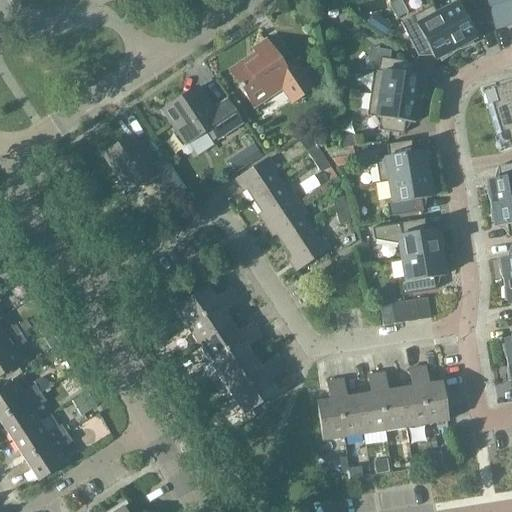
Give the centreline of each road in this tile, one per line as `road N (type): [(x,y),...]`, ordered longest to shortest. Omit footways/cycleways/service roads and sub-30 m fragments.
road 1 (residential): [(471,338),(337,350),(306,333),(223,214),(84,292)]
road 2 (residential): [(471,338),(448,121),(474,75),(511,64)]
road 3 (residential): [(148,65),(128,31),(98,20),(43,28),(10,16),(0,3)]
road 4 (residential): [(0,162),(148,65)]
road 5 (residential): [(167,432),(84,292)]
road 6 (residential): [(84,292),(0,169)]
road 7 (residential): [(47,511),(167,432)]
road 8 (residential): [(148,65),(253,0)]
